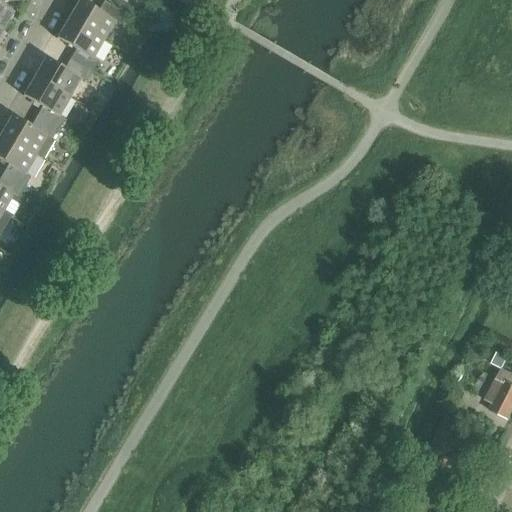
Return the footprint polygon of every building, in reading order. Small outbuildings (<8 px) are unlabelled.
[(67,21),(103,42),(114,23),(119,26),(125,16),(103,3),(97,13),(78,2),(67,21)] [(0,6),(0,32),(1,33),(12,14),(0,6)] [(75,51),(69,61),(91,73),(97,63),(92,60),(103,42),(67,21),(56,40),(75,51)] [(33,78),(69,99),(80,80),(85,83),(91,73),(69,61),(63,70),(44,59),(33,78)] [(41,108),(35,118),(57,131),(63,121),(58,118),(69,99),(33,78),(22,97),(41,108)] [(0,134),(0,136),(35,157),(35,156),(42,160),(53,141),(52,140),(57,131),(35,118),(30,128),(11,117),(0,134)] [(0,161),(7,166),(2,176),(23,188),(29,178),(24,175),(35,157),(0,136),(0,161)] [(0,213),(1,214),(12,196),(17,199),(23,188),(2,176),(0,178),(0,213)] [(511,376),(500,371),(484,402),(493,406),(492,407),(490,413),(506,421),(510,415),(511,409),(511,376)] [(459,408),(465,396),(453,390),(447,402),(459,408)] [(446,417),(430,450),(445,458),(450,447),(461,425),(446,417)]
